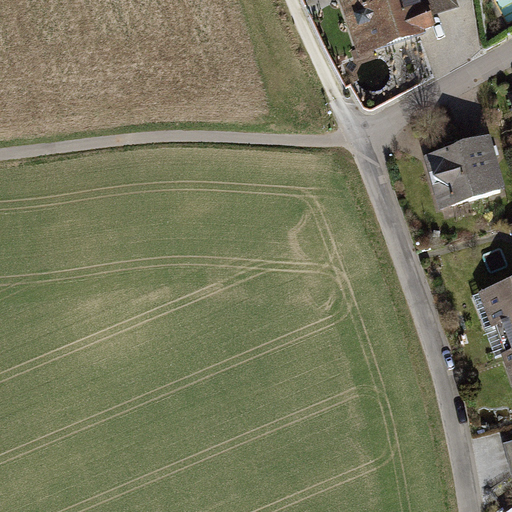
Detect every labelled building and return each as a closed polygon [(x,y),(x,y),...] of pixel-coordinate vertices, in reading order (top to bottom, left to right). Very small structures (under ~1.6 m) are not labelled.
[(338,0),(359,59),(424,36),(423,34),(435,30),(430,18),(460,8),(457,0),(421,0),(419,1),(418,0),(338,0)] [(452,149),(423,158),(439,210),(504,191),(487,138),(452,149)] [(511,283),(479,296),(491,329),(511,321),(511,283)] [(511,355),(511,321),(491,329),(502,359),(511,355)] [(511,355),(502,359),(511,385),(511,355)] [(511,441),(502,444),(510,476),(511,478),(511,441)]
